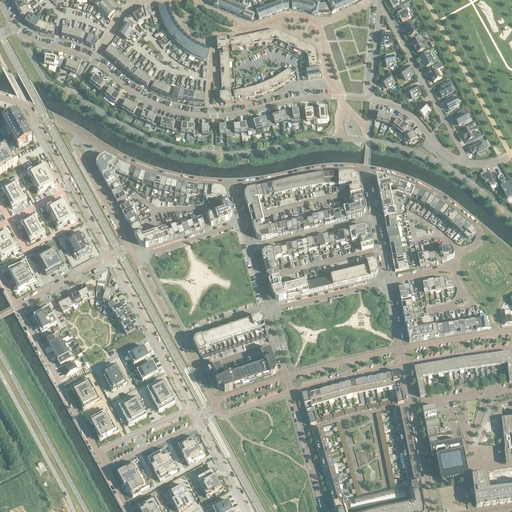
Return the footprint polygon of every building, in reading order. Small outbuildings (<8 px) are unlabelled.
[(106,1),(104,0),(99,0),(94,5),(98,8),(98,9),(105,2),(106,1)] [(227,1),(225,0),(221,0),(218,9),(218,8),(221,9),(222,8),(224,9),(227,1)] [(341,8),(337,0),(332,3),(337,13),(337,12),(336,11),(339,10),(338,9),(341,8)] [(346,7),(342,0),(337,0),(341,8),(343,7),(343,8),(346,7)] [(396,0),(387,0),(393,9),(399,5),(396,0)] [(232,3),(227,1),(224,9),(226,9),(225,10),(228,12),(232,3)] [(284,10),(281,1),(276,3),(279,12),(282,11),(282,10),(284,9),(284,10)] [(27,7),(25,2),(15,5),(18,11),(27,7)] [(107,4),(105,2),(98,9),(98,8),(97,9),(101,13),(102,13),(102,12),(108,7),(106,5),(107,4)] [(237,5),(232,3),(228,12),(231,13),(232,12),(234,13),(237,5)] [(279,12),(276,3),(271,5),(274,13),(276,12),(276,13),(279,12)] [(337,13),(332,3),(327,5),(332,15),(337,13)] [(242,7),(237,5),(234,13),(236,14),(235,15),(238,16),(242,7)] [(274,13),(271,5),(266,7),(269,16),(272,15),(272,14),(274,13)] [(332,15),(327,5),(324,5),(324,15),(331,14),(332,15)] [(29,11),(27,7),(18,11),(21,17),(29,11)] [(110,8),(108,7),(102,12),(102,13),(105,16),(112,10),(110,8)] [(247,9),(242,7),(238,16),(241,17),(241,16),(243,17),(243,18),(247,9)] [(269,16),(266,7),(261,9),(264,17),(266,16),(266,17),(269,16)] [(247,9),(243,18),(252,22),(254,16),(246,13),(247,9)] [(264,17),(261,9),(255,11),(256,13),(255,13),(255,15),(257,15),(259,20),(262,19),(262,18),(264,17)] [(115,13),(112,10),(105,16),(110,22),(115,13)] [(145,20),(143,10),(137,14),(142,22),(145,20)] [(411,18),(408,13),(407,13),(405,10),(396,15),(398,18),(399,18),(402,23),(411,18)] [(32,15),(29,11),(21,17),(25,22),(32,16),(32,15)] [(170,16),(169,11),(160,13),(158,14),(160,19),(170,16)] [(142,22),(137,14),(133,17),(138,25),(142,22)] [(32,16),(25,22),(30,26),(35,19),(32,16)] [(172,20),(170,16),(160,19),(162,25),(164,24),(172,20)] [(138,25),(133,17),(127,21),(135,27),(138,25)] [(40,22),(35,19),(30,26),(35,30),(40,22)] [(127,21),(126,20),(123,25),(124,26),(124,25),(132,31),(135,27),(127,21)] [(174,25),(172,20),(164,24),(166,30),(174,25)] [(413,24),(411,21),(405,24),(407,27),(405,29),(408,34),(407,34),(409,38),(410,37),(410,38),(411,37),(411,38),(414,37),(414,36),(417,34),(412,25),(413,24)] [(44,24),(40,22),(35,30),(41,33),(44,24)] [(50,25),(45,24),(44,24),(41,33),(47,35),(49,26),(50,25)] [(132,31),(124,25),(124,26),(123,28),(124,28),(122,30),(130,35),(132,31)] [(177,29),(174,25),(166,30),(169,34),(177,29)] [(180,33),(177,29),(169,34),(168,35),(172,40),(180,33)] [(80,32),(74,30),(73,31),(74,31),(71,39),(76,41),(80,32)] [(130,35),(122,30),(121,32),(120,32),(119,34),(127,40),(130,35)] [(274,40),(275,31),(264,33),(266,42),(267,42),(274,40)] [(286,36),(275,31),(274,40),(281,43),(282,44),(286,36)] [(389,45),(389,44),(391,44),(392,35),(390,35),(390,32),(384,31),(384,34),(382,34),(382,44),(384,44),(384,45),(389,45)] [(85,33),(80,32),(76,41),(81,43),(84,34),(85,33)] [(184,37),(180,33),(172,40),(176,45),(184,37)] [(266,42),(264,33),(254,35),(256,44),(265,42),(266,42)] [(84,34),(81,43),(86,45),(89,36),(84,34)] [(256,44),(254,35),(245,37),(246,46),(248,46),(256,44)] [(94,39),(89,36),(86,45),(90,47),(94,39)] [(295,40),(286,36),(282,44),(283,44),(291,48),(295,40)] [(422,39),(420,36),(415,39),(416,41),(412,44),(414,47),(413,47),(415,51),(416,50),(417,54),(424,50),(418,41),(422,39)] [(187,40),(184,37),(176,45),(180,49),(181,48),(187,40)] [(246,46),(245,37),(235,39),(235,37),(229,39),(232,49),(245,46),(246,46)] [(100,41),(94,39),(90,47),(95,49),(100,41)] [(229,49),(226,39),(217,41),(218,50),(229,49)] [(191,44),(187,40),(181,48),(186,51),(191,44)] [(304,44),(295,40),(291,48),(299,51),(300,52),(304,44)] [(196,46),(191,44),(186,51),(185,52),(190,56),(196,46)] [(315,49),(304,44),(300,52),(301,52),(307,55),(315,49)] [(115,49),(110,46),(105,55),(109,58),(115,49)] [(200,49),(196,46),(190,56),(195,59),(200,49)] [(119,53),(115,49),(109,58),(113,61),(119,54),(119,53)] [(205,51),(200,49),(195,59),(201,61),(205,51)] [(317,61),(315,49),(307,55),(308,61),(308,62),(317,61)] [(210,52),(205,51),(201,61),(207,63),(210,52)] [(229,60),(229,52),(220,52),(220,62),(229,62),(229,60)] [(396,66),(393,57),(396,56),(395,53),(385,56),(386,59),(384,59),(387,68),(389,68),(389,69),(394,68),(393,67),(396,66)] [(431,55),(429,53),(420,58),(422,62),(423,65),(426,69),(432,65),(428,57),(431,55)] [(60,57),(44,54),(43,58),(44,54),(50,55),(49,58),(46,57),(44,65),(54,67),(56,60),(59,61),(58,63),(59,63),(60,57)] [(119,54),(113,61),(117,64),(123,57),(122,57),(119,54)] [(128,60),(123,56),(122,57),(123,57),(117,64),(121,67),(127,61),(128,60)] [(73,61),(65,59),(62,69),(64,70),(71,72),(74,64),(72,63),(73,61)] [(127,61),(121,67),(125,71),(131,64),(127,61)] [(230,72),(229,63),(229,62),(220,62),(221,72),(230,72)] [(443,67),(441,63),(433,67),(434,70),(428,73),(430,77),(432,80),(434,83),(441,79),(436,71),(443,67)] [(84,67),(77,64),(76,65),(74,64),(71,72),(77,75),(79,77),(84,67)] [(135,68),(131,64),(125,71),(129,75),(135,68)] [(411,78),(411,77),(413,75),(407,68),(406,69),(404,66),(399,70),(401,72),(400,73),(405,81),(407,79),(408,80),(411,78)] [(311,70),(307,71),(308,78),(320,77),(318,69),(316,69),(316,67),(311,68),(311,70)] [(138,71),(135,68),(129,75),(133,78),(138,71)] [(143,73),(139,70),(138,71),(133,78),(138,81),(143,73)] [(296,79),(290,70),(282,74),(281,75),(286,83),(291,79),(292,81),(296,79)] [(230,80),(230,72),(221,72),(221,82),(230,81),(230,80)] [(99,78),(93,73),(87,82),(89,83),(95,87),(100,81),(98,79),(99,78)] [(148,76),(143,73),(138,81),(142,84),(147,77),(148,76)] [(286,83),(281,75),(280,76),(273,80),(277,88),(286,83)] [(147,77),(142,84),(147,87),(151,80),(147,77)] [(393,87),(392,86),(394,84),(389,77),(381,82),(382,83),(380,85),(384,91),(386,89),(387,90),(389,88),(389,89),(393,87)] [(277,88),(273,80),(265,84),(264,84),(268,92),(277,88)] [(102,82),(100,81),(95,87),(100,92),(99,92),(102,94),(109,86),(103,81),(102,82)] [(231,92),(230,83),(230,81),(221,82),(222,92),(231,92)] [(452,87),(448,81),(440,86),(441,86),(442,88),(441,89),(438,91),(442,98),(452,93),(450,88),(452,87)] [(161,84),(160,84),(156,82),(151,90),(157,93),(161,84)] [(166,86),(161,84),(160,84),(161,84),(157,93),(162,95),(166,86)] [(268,92),(264,84),(263,84),(255,88),(258,96),(268,92)] [(403,90),(405,93),(408,92),(412,100),(414,99),(415,100),(419,98),(418,96),(420,95),(416,87),(414,88),(413,85),(403,90)] [(115,91),(109,86),(102,94),(105,96),(110,100),(116,94),(114,92),(115,91)] [(170,88),(166,86),(162,95),(167,97),(170,88)] [(258,96),(255,88),(247,90),(246,90),(248,99),(258,96)] [(180,91),(175,89),(172,98),(178,100),(180,91)] [(248,99),(246,90),(245,90),(233,93),(236,104),(239,103),(239,101),(248,99)] [(117,95),(116,94),(110,100),(115,105),(118,107),(124,98),(118,94),(117,95)] [(233,104),(230,94),(222,94),(222,99),(220,99),(220,102),(226,106),(233,104)] [(455,99),(453,96),(446,100),(448,103),(445,104),(447,108),(446,109),(448,113),(455,110),(454,108),(459,106),(455,99)] [(131,103),(124,98),(118,107),(121,110),(122,109),(127,113),(132,105),(130,104),(131,103)] [(429,114),(429,113),(430,112),(424,105),(422,106),(420,104),(415,109),(417,111),(417,112),(424,118),(425,117),(426,118),(429,114)] [(141,109),(135,105),(134,107),(132,105),(127,113),(133,116),(133,117),(136,118),(141,109)] [(319,110),(316,110),(316,117),(320,117),(320,120),(327,119),(327,115),(328,115),(328,111),(327,111),(326,106),(322,106),(322,108),(319,108),(319,110)] [(308,109),(305,110),(305,115),(306,121),(314,120),(314,125),(317,124),(316,118),(314,118),(313,113),(312,113),(311,109),(313,109),(312,109),(311,109),(311,108),(308,109)] [(148,112),(141,109),(136,118),(140,120),(146,122),(150,115),(147,114),(148,112)] [(296,111),(295,109),(288,110),(290,121),(293,120),(300,119),(299,110),(296,111)] [(290,121),(288,110),(281,112),(281,114),(279,115),(281,123),(288,121),(288,122),(290,121)] [(467,116),(464,110),(457,113),(460,118),(455,120),(456,122),(455,122),(457,126),(458,125),(458,126),(463,124),(463,125),(467,123),(466,122),(467,122),(465,118),(467,116)] [(383,112),(375,111),(374,122),(376,122),(376,121),(383,123),(385,115),(383,114),(383,112)] [(395,117),(388,113),(387,116),(385,115),(383,123),(389,125),(389,126),(390,127),(395,117)] [(18,114),(3,121),(18,148),(32,140),(18,114)] [(160,117),(152,114),(152,116),(150,115),(146,122),(152,125),(152,126),(156,127),(160,117)] [(276,116),(276,114),(268,116),(272,126),(275,125),(281,123),(279,115),(276,116)] [(272,126),(268,116),(261,118),(262,120),(259,121),(262,129),(268,127),(272,126)] [(167,119),(160,117),(156,127),(160,128),(166,130),(169,121),(166,121),(167,119)] [(402,120),(395,117),(390,127),(392,127),(398,131),(403,124),(401,123),(402,120)] [(257,121),(257,120),(249,121),(252,132),(255,131),(262,129),(259,121),(257,121)] [(179,122),(171,121),(171,122),(169,121),(166,130),(173,131),(173,132),(177,133),(179,122)] [(252,132),(249,121),(242,123),(242,125),(240,125),(241,133),(248,132),(248,133),(252,132)] [(186,124),(179,122),(177,133),(180,133),(181,133),(187,134),(188,125),(186,125),(186,124)] [(198,125),(191,124),(191,126),(188,125),(187,134),(194,135),(198,135),(198,125)] [(230,135),(230,124),(222,125),(222,126),(219,126),(220,135),(226,135),(230,135)] [(237,125),(237,124),(230,124),(230,135),(234,135),(234,134),(241,133),(240,125),(237,125)] [(412,130),(407,124),(405,126),(403,124),(398,131),(403,135),(403,136),(404,137),(412,130)] [(206,127),(206,125),(198,125),(198,135),(202,136),(202,135),(208,135),(208,136),(209,136),(211,136),(211,131),(209,131),(209,127),(206,127)] [(472,135),(469,128),(462,132),(463,135),(462,136),(465,140),(466,140),(467,142),(471,140),(472,142),(481,137),(480,135),(480,134),(479,134),(478,132),(472,135)] [(417,135),(412,130),(404,137),(405,138),(409,144),(416,139),(415,137),(417,135)] [(470,150),(473,155),(476,153),(477,155),(486,150),(483,144),(484,143),(482,139),(471,146),(473,149),(470,150)] [(7,149),(6,147),(0,150),(0,174),(7,170),(7,169),(17,163),(13,157),(12,158),(7,149)] [(109,189),(117,184),(114,177),(112,175),(115,173),(117,172),(120,174),(119,174),(127,178),(131,168),(130,169),(126,167),(127,166),(125,166),(124,165),(123,165),(122,164),(121,164),(120,163),(119,164),(115,162),(116,161),(111,159),(109,157),(106,156),(105,156),(104,156),(103,156),(102,157),(101,157),(101,158),(100,158),(99,159),(98,160),(98,161),(97,162),(97,163),(96,163),(96,164),(96,165),(96,166),(97,168),(100,172),(107,184),(108,184),(110,188),(109,188),(109,189)] [(32,171),(28,173),(40,195),(44,193),(43,191),(50,188),(51,189),(55,187),(43,165),(39,167),(40,168),(33,172),(32,171)] [(127,178),(132,180),(136,171),(131,168),(127,177),(127,178)] [(136,171),(132,180),(133,180),(138,182),(141,172),(136,171)] [(146,174),(142,173),(141,172),(138,182),(137,183),(137,184),(142,185),(142,186),(142,185),(143,186),(143,184),(146,174)] [(495,186),(495,185),(498,184),(492,173),(489,175),(488,174),(484,176),(483,174),(480,176),(482,181),(484,180),(486,184),(488,183),(490,188),(493,186),(494,187),(495,186)] [(148,186),(149,184),(152,176),(146,174),(143,184),(148,186)] [(292,180),(271,185),(274,195),(274,196),(294,192),(325,186),(325,185),(323,174),(292,180)] [(362,192),(361,190),(361,187),(359,178),(357,176),(356,176),(354,176),(354,174),(338,174),(338,185),(338,189),(339,192),(345,190),(345,186),(351,186),(352,188),(349,189),(349,193),(350,195),(362,192)] [(507,200),(511,197),(511,189),(508,183),(506,184),(505,181),(505,180),(504,180),(502,175),(497,178),(500,183),(502,186),(500,187),(507,200)] [(157,178),(152,176),(149,184),(148,186),(154,187),(157,178)] [(404,198),(405,197),(410,199),(411,198),(415,189),(411,187),(407,186),(404,185),(400,183),(397,182),(389,180),(377,177),(378,178),(379,181),(377,181),(384,219),(395,217),(394,211),(396,210),(395,209),(394,209),(392,196),(397,194),(403,197),(403,198),(404,198)] [(154,187),(153,189),(154,189),(158,191),(159,191),(159,190),(162,179),(157,178),(154,187)] [(164,192),(167,181),(162,179),(159,190),(164,192)] [(172,182),(167,181),(164,192),(165,192),(169,193),(169,194),(170,194),(172,182)] [(175,195),(175,194),(178,183),(177,183),(173,182),(172,182),(170,194),(175,195)] [(16,184),(2,191),(4,195),(5,195),(11,205),(10,206),(12,210),(26,202),(27,201),(25,198),(24,198),(19,188),(20,187),(17,183),(16,184)] [(110,188),(109,189),(112,193),(111,193),(112,194),(120,189),(122,188),(119,183),(120,183),(119,183),(110,188)] [(266,186),(261,187),(264,198),(264,199),(269,198),(269,196),(266,186)] [(206,199),(219,201),(222,210),(208,214),(209,215),(208,216),(211,226),(215,225),(214,224),(218,223),(218,224),(229,220),(232,215),(226,192),(222,189),(219,189),(219,190),(215,189),(215,188),(205,187),(203,198),(206,198),(206,199)] [(261,187),(247,191),(244,196),(248,209),(250,216),(253,225),(256,238),(261,241),(277,237),(275,226),(271,227),(270,226),(269,226),(263,228),(262,225),(265,224),(262,213),(261,211),(262,211),(259,200),(260,200),(260,199),(264,198),(261,187)] [(123,194),(120,189),(112,194),(114,198),(123,194)] [(420,192),(415,189),(411,198),(416,201),(420,192)] [(353,206),(343,208),(344,209),(346,220),(362,216),(365,211),(362,192),(350,195),(353,206)] [(415,201),(415,202),(420,204),(425,194),(420,192),(416,201),(415,201)] [(123,194),(114,198),(114,199),(114,198),(117,203),(127,197),(125,193),(124,193),(123,194)] [(425,206),(430,197),(425,194),(420,204),(425,207),(425,206)] [(435,200),(430,197),(425,206),(430,209),(435,200)] [(51,206),(47,208),(60,230),(63,228),(63,226),(69,223),(70,225),(74,222),(75,222),(62,200),(58,202),(59,203),(52,207),(51,206)] [(440,203),(435,200),(430,209),(434,212),(440,203)] [(120,209),(123,213),(122,213),(122,214),(131,209),(133,208),(130,203),(120,209)] [(445,206),(440,203),(434,212),(439,215),(439,214),(445,206)] [(444,218),(450,210),(445,206),(439,214),(439,215),(444,218)] [(125,218),(134,213),(131,209),(122,214),(125,218)] [(338,211),(341,221),(346,220),(344,209),(338,211)] [(444,218),(443,218),(447,222),(448,221),(454,213),(450,210),(444,218)] [(134,213),(125,218),(127,221),(128,223),(137,218),(136,218),(134,213)] [(459,217),(454,213),(448,221),(452,224),(459,217)] [(312,217),(312,218),(314,228),(320,226),(317,216),(312,217)] [(34,218),(21,225),(23,229),(24,229),(30,239),(29,240),(31,243),(44,236),(46,235),(44,231),(43,232),(37,221),(38,221),(36,217),(34,218)] [(130,228),(141,222),(140,222),(138,218),(138,217),(136,218),(137,218),(128,223),(130,227),(130,228)] [(196,219),(200,230),(200,229),(205,228),(201,217),(197,218),(196,218),(196,219)] [(452,224),(451,225),(456,229),(463,220),(459,217),(452,224)] [(195,231),(200,230),(196,219),(191,220),(191,221),(195,231)] [(186,222),(190,233),(195,231),(195,232),(195,231),(191,221),(191,220),(186,222)] [(467,224),(463,220),(456,229),(460,232),(467,224)] [(186,222),(181,224),(185,235),(190,233),(186,222)] [(139,223),(130,228),(131,229),(132,228),(133,231),(132,232),(140,246),(146,248),(162,242),(162,241),(165,240),(166,241),(169,240),(166,230),(163,231),(163,229),(144,236),(142,231),(142,230),(139,223)] [(176,225),(180,237),(180,236),(184,235),(185,235),(181,224),(181,223),(181,224),(176,225)] [(467,224),(460,232),(464,236),(471,227),(467,224)] [(171,227),(174,238),(175,238),(179,236),(179,237),(180,237),(176,225),(171,227)] [(277,237),(283,235),(280,225),(275,226),(277,237)] [(170,227),(166,229),(165,229),(166,230),(169,240),(170,240),(174,238),(171,227),(170,227)] [(349,231),(352,242),(359,240),(362,251),(373,248),(369,230),(364,227),(349,231)] [(471,227),(464,236),(468,239),(475,231),(473,230),(473,229),(471,227)] [(0,254),(3,261),(7,259),(7,257),(13,254),(14,255),(18,253),(6,231),(2,233),(3,234),(0,235),(0,254)] [(344,232),(343,232),(346,242),(346,243),(346,242),(351,241),(349,231),(344,232)] [(78,234),(69,239),(68,239),(69,240),(67,241),(68,244),(75,257),(74,257),(75,257),(76,257),(77,259),(79,258),(79,259),(89,253),(89,254),(89,253),(91,252),(89,249),(90,249),(83,236),(83,235),(82,236),(81,233),(79,235),(78,234)] [(227,239),(229,247),(241,244),(239,236),(227,239)] [(314,249),(312,240),(310,240),(307,241),(309,252),(314,250),(315,250),(314,249)] [(288,256),(286,246),(280,247),(283,258),(288,257),(288,256)] [(280,258),(283,258),(280,247),(264,251),(262,256),(267,274),(279,271),(276,259),(280,258)] [(441,262),(452,259),(453,259),(453,258),(453,257),(454,257),(454,256),(454,255),(454,254),(453,254),(453,253),(453,252),(452,251),(452,250),(451,249),(450,248),(446,249),(441,250),(439,251),(440,257),(441,262)] [(54,249),(37,258),(46,273),(47,273),(48,275),(48,276),(47,276),(48,276),(49,276),(64,267),(54,249)] [(433,252),(433,253),(436,263),(441,262),(440,257),(439,251),(433,252)] [(423,255),(417,256),(420,267),(425,265),(423,256),(423,255)] [(367,265),(367,268),(368,268),(371,279),(373,278),(375,278),(378,273),(376,263),(367,265)] [(28,272),(26,273),(24,269),(23,268),(24,268),(22,265),(11,271),(10,272),(12,276),(13,279),(14,279),(20,291),(28,286),(28,287),(32,285),(31,282),(32,281),(33,282),(28,272)] [(306,284),(306,283),(303,284),(304,288),(286,292),(286,291),(283,292),(284,295),(283,295),(279,278),(268,280),(274,298),(279,301),(308,294),(306,284)] [(446,290),(453,289),(452,281),(447,282),(447,279),(444,279),(446,290)] [(78,293),(78,294),(83,303),(89,300),(87,289),(81,292),(79,294),(78,293)] [(109,304),(113,293),(106,291),(103,302),(109,304)] [(83,303),(78,294),(72,297),(76,305),(77,307),(83,303)] [(72,297),(66,301),(70,308),(76,305),(72,297)] [(117,299),(108,306),(112,311),(121,304),(117,299)] [(66,301),(58,304),(63,314),(71,310),(70,308),(66,301)] [(112,311),(115,316),(124,311),(121,304),(112,311)] [(35,316),(43,331),(58,323),(50,308),(35,316)] [(118,321),(127,316),(124,311),(115,316),(118,321)] [(121,325),(130,321),(127,316),(118,321),(117,321),(120,326),(121,325)] [(486,317),(480,318),(480,320),(482,331),(491,330),(490,323),(489,323),(488,319),(486,319),(486,317)] [(255,332),(259,330),(256,319),(251,321),(255,332)] [(256,319),(259,330),(260,332),(265,331),(265,332),(266,331),(263,321),(258,319),(256,319)] [(415,319),(405,321),(406,325),(407,325),(408,329),(406,329),(407,329),(409,343),(413,342),(413,341),(416,340),(416,342),(420,341),(420,340),(423,339),(423,340),(438,338),(436,327),(433,328),(433,326),(431,326),(431,327),(414,330),(417,329),(415,319)] [(121,325),(123,330),(132,325),(130,321),(121,325)] [(250,333),(255,332),(251,321),(247,322),(250,333)] [(246,335),(250,333),(247,322),(242,324),(246,335)] [(242,324),(238,325),(241,336),(246,335),(242,324)] [(132,325),(123,330),(126,336),(135,331),(132,325)] [(237,338),(237,340),(242,338),(241,336),(238,325),(233,327),(237,338)] [(233,327),(228,328),(232,339),(237,338),(233,327)] [(228,328),(224,330),(228,341),(232,339),(228,328)] [(224,330),(219,332),(223,342),(228,341),(224,330)] [(219,332),(215,333),(218,344),(223,342),(219,332)] [(215,333),(210,335),(214,345),(218,344),(215,333)] [(47,341),(50,346),(61,340),(58,335),(53,338),(52,336),(50,338),(51,339),(47,341)] [(210,335),(206,336),(209,347),(210,347),(214,345),(210,335)] [(210,349),(210,347),(209,347),(206,336),(201,338),(205,348),(206,351),(210,349)] [(201,338),(196,339),(194,344),(199,353),(206,351),(205,348),(201,338)] [(61,340),(50,346),(50,347),(52,351),(53,351),(64,345),(61,340)] [(64,345),(53,351),(55,356),(67,350),(64,345)] [(146,362),(145,360),(150,357),(147,353),(146,351),(144,347),(139,350),(138,348),(130,353),(131,354),(128,356),(129,356),(132,360),(131,360),(132,361),(134,365),(134,366),(137,365),(138,367),(146,362)] [(215,384),(217,386),(219,390),(223,388),(225,392),(233,390),(235,389),(235,387),(270,375),(270,377),(274,376),(275,374),(277,371),(271,349),(261,352),(262,357),(264,363),(226,376),(222,367),(221,366),(208,370),(210,374),(212,373),(217,383),(215,384)] [(67,350),(55,356),(58,360),(58,361),(68,355),(69,354),(67,350)] [(61,366),(71,360),(68,355),(58,361),(61,366)] [(148,366),(146,363),(139,368),(140,370),(137,371),(137,372),(138,372),(140,376),(140,377),(141,377),(143,381),(143,382),(145,380),(146,382),(154,378),(153,376),(158,373),(156,369),(155,367),(153,363),(148,366)] [(74,364),(63,370),(66,376),(78,370),(74,364)] [(126,382),(118,369),(116,366),(113,368),(112,367),(106,370),(106,371),(103,373),(104,376),(104,377),(111,390),(112,390),(113,393),(117,391),(118,392),(124,388),(123,387),(127,385),(125,382),(126,382)] [(422,378),(420,367),(414,368),(420,398),(426,397),(422,378)] [(78,370),(66,376),(69,382),(73,380),(74,381),(85,375),(81,368),(78,370)] [(394,386),(394,389),(401,388),(397,372),(391,373),(391,375),(392,375),(394,386)] [(388,388),(386,375),(385,375),(386,376),(384,376),(380,376),(382,389),(388,388)] [(390,375),(386,375),(388,388),(394,386),(392,375),(391,375),(390,375)] [(382,389),(380,376),(376,377),(376,378),(374,378),(376,390),(382,389)] [(372,379),(372,378),(368,379),(370,391),(376,390),(374,378),(372,379)] [(370,391),(368,379),(366,380),(366,379),(362,380),(365,392),(370,391)] [(101,402),(89,380),(73,389),(74,390),(74,389),(75,391),(75,392),(78,398),(79,401),(80,401),(83,408),(84,407),(85,409),(84,410),(85,410),(101,402)] [(365,392),(362,380),(358,381),(356,382),(359,393),(365,392)] [(152,399),(159,412),(164,409),(164,410),(175,404),(175,403),(174,404),(170,395),(163,381),(147,390),(150,396),(151,396),(153,399),(152,399)] [(354,382),(350,382),(350,383),(349,383),(352,395),(359,393),(356,382),(354,382)] [(348,383),(344,384),(343,385),(343,384),(342,385),(346,397),(352,395),(349,383),(348,383)] [(346,397),(342,385),(339,386),(337,387),(340,398),(346,397)] [(340,398),(337,387),(335,387),(331,388),(334,400),(340,398)] [(334,400),(331,388),(329,389),(329,388),(325,389),(328,402),(334,400)] [(404,403),(401,388),(394,389),(396,397),(397,400),(398,405),(404,403)] [(328,402),(325,389),(321,391),(319,392),(323,403),(328,402)] [(323,403),(319,392),(317,392),(313,393),(317,405),(323,403)] [(306,411),(312,409),(311,407),(308,395),(308,393),(301,395),(306,411)] [(317,405),(313,393),(310,394),(308,395),(311,407),(317,405)] [(134,423),(134,424),(147,417),(146,416),(146,417),(141,408),(136,398),(119,407),(120,407),(122,412),(129,426),(134,423)] [(440,426),(436,407),(422,409),(429,444),(437,442),(434,427),(440,426)] [(316,424),(315,420),(314,417),(312,409),(306,411),(310,426),(316,424)] [(117,432),(106,412),(91,421),(92,423),(95,429),(96,432),(97,432),(99,437),(100,436),(100,437),(100,438),(101,438),(101,440),(117,432)] [(511,412),(511,413),(511,416),(511,417),(501,419),(506,458),(511,457),(511,412)] [(324,434),(322,428),(312,431),(313,437),(324,434)] [(325,439),(324,434),(313,437),(315,442),(325,439)] [(195,440),(194,438),(187,441),(186,442),(178,447),(189,466),(190,466),(195,463),(196,462),(203,459),(205,458),(204,458),(199,448),(195,440)] [(327,444),(325,439),(315,442),(316,447),(327,444)] [(460,451),(459,443),(430,448),(432,459),(436,458),(440,480),(464,475),(459,451),(460,451)] [(328,449),(327,444),(316,447),(318,452),(328,449)] [(330,454),(328,449),(318,452),(319,457),(330,454)] [(154,456),(152,458),(148,460),(153,469),(159,480),(160,482),(167,479),(177,473),(165,451),(154,456)] [(331,460),(330,454),(319,457),(321,463),(331,460)] [(471,479),(468,459),(462,459),(463,465),(467,464),(468,467),(463,468),(464,474),(466,474),(467,480),(471,479)] [(333,465),(331,460),(321,463),(322,468),(333,465)] [(141,475),(138,470),(137,469),(136,466),(135,465),(128,468),(126,470),(123,471),(120,473),(119,473),(132,497),(133,497),(139,494),(140,493),(141,493),(144,491),(148,489),(143,480),(141,476),(141,475)] [(334,470),(333,465),(322,468),(324,473),(334,470)] [(336,475),(334,470),(324,473),(325,478),(336,475)] [(212,471),(197,479),(204,491),(207,497),(215,493),(215,494),(222,490),(215,477),(212,471)] [(337,480),(336,475),(325,478),(327,483),(337,480)] [(511,488),(489,492),(487,475),(472,477),(476,508),(511,502),(511,488)] [(339,486),(337,480),(327,483),(328,489),(339,486)] [(333,504),(334,509),(334,511),(423,511),(423,510),(425,510),(420,483),(409,485),(409,486),(344,502),(343,501),(333,504)] [(168,493),(178,511),(180,511),(193,505),(182,485),(168,493)] [(340,491),(339,486),(328,489),(330,494),(340,491)] [(342,496),(340,491),(330,494),(331,499),(342,496)] [(343,501),(342,496),(331,499),(333,504),(343,501)] [(160,511),(154,499),(138,508),(140,511),(160,511)] [(223,504),(222,502),(214,506),(215,508),(212,509),(213,510),(214,511),(232,511),(234,511),(231,505),(228,501),(223,504)]
